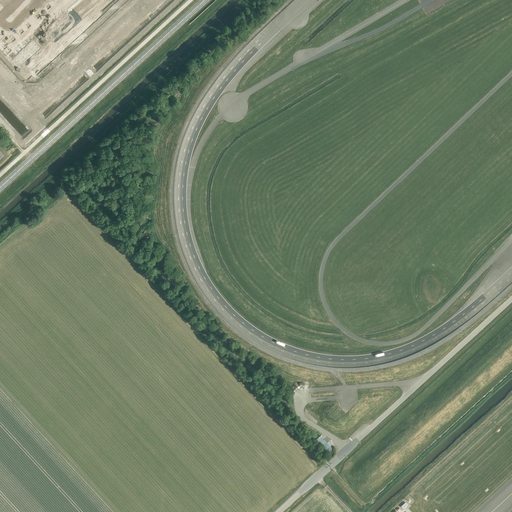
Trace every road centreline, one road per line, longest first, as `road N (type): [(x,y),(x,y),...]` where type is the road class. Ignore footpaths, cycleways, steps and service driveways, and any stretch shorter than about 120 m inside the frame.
road 1 (secondary): [(0,187),(204,0)]
road 2 (unknown): [(32,115),(157,0)]
